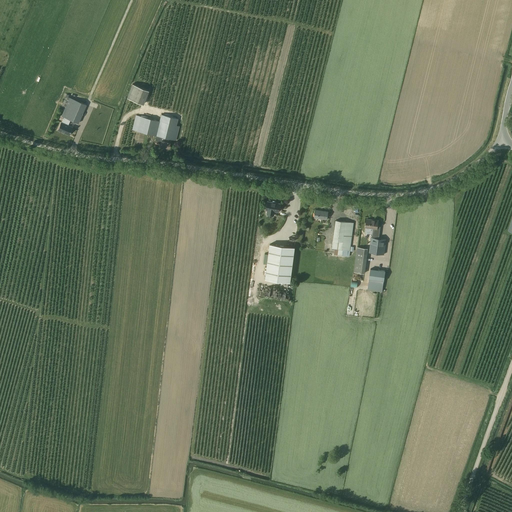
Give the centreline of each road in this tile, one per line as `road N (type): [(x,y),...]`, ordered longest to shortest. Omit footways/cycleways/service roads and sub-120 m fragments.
road 1 (unclassified): [(503,138),(448,183),(368,195),(104,161),(0,137)]
road 2 (unclassified): [(464,511),(511,371)]
